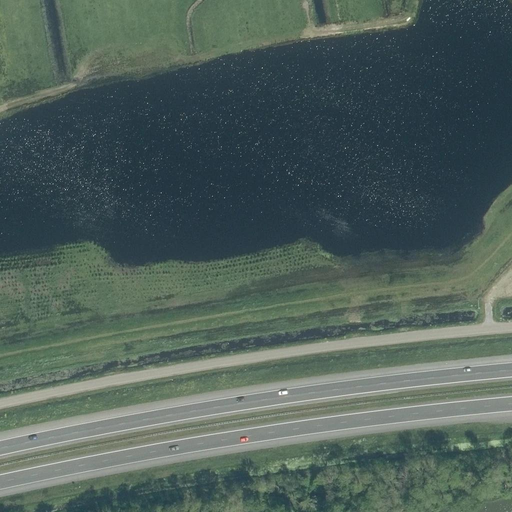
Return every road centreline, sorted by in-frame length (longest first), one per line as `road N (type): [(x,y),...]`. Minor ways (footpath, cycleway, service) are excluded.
road 1 (motorway): [(0,483),(314,426),(511,404)]
road 2 (motorway): [(511,370),(262,400),(0,449)]
road 3 (unclassified): [(511,325),(147,366),(0,396)]
